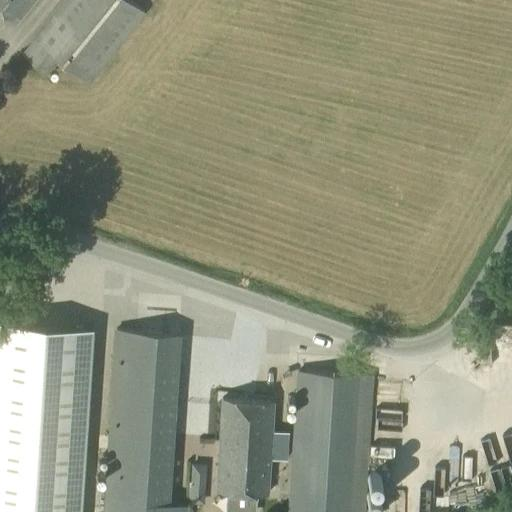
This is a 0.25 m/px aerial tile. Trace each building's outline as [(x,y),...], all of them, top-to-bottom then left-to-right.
[(0,0),(0,11),(16,25),(36,0),(0,0)] [(88,84),(146,12),(131,0),(63,0),(21,53),(45,74),(58,59),(88,84)] [(0,321),(0,511),(80,511),(92,327),(0,321)] [(183,511),(184,502),(171,501),(181,332),(114,328),(103,499),(105,500),(104,511),(183,511)] [(511,332),(498,332),(497,365),(511,364),(511,332)] [(358,511),(367,374),(296,369),(286,511),(358,511)] [(267,493),(269,458),(287,458),(288,431),(271,430),(273,401),(222,398),(216,490),(228,490),(226,508),(256,510),(257,492),(267,493)]
